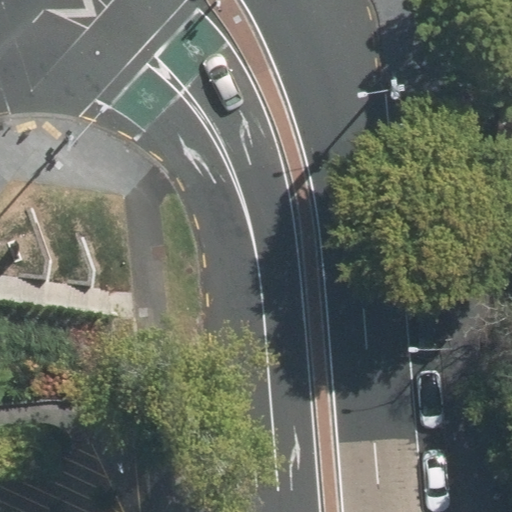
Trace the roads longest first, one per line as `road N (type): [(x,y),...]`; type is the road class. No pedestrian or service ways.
road 1 (secondary): [(287,511),(273,293),(255,196),(220,126),(129,0)]
road 2 (secondary): [(299,0),(357,114),(376,213),(397,511)]
